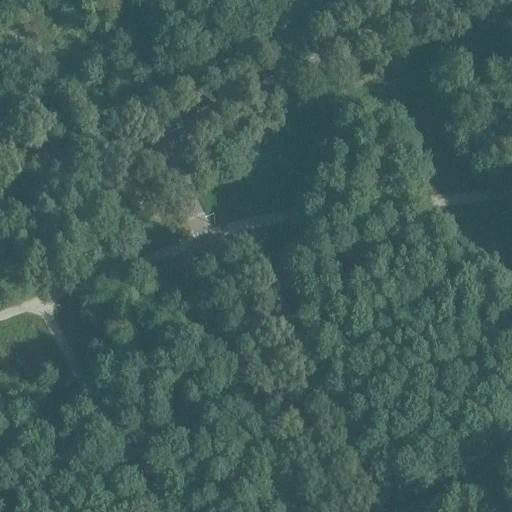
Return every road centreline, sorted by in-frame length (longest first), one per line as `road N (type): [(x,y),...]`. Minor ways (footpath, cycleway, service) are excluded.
road 1 (tertiary): [(339,511),(155,140)]
road 2 (tertiary): [(155,140),(426,0)]
road 3 (unclassified): [(155,140),(51,158),(0,155)]
